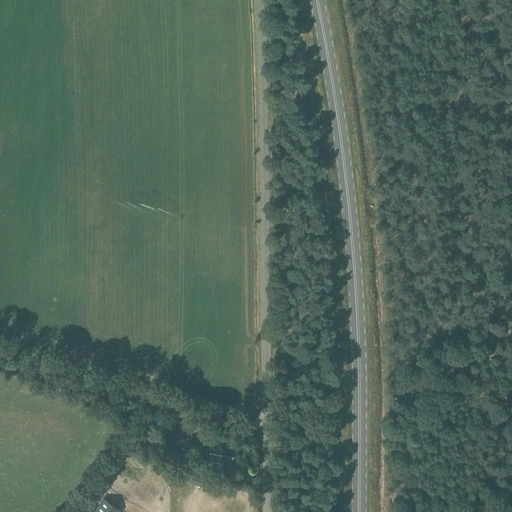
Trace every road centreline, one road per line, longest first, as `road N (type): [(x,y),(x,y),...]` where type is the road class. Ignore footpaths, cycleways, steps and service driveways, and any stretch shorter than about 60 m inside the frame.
road 1 (primary): [(360,511),(361,321),(346,165),(316,0)]
road 2 (unclassified): [(270,511),(263,0)]
